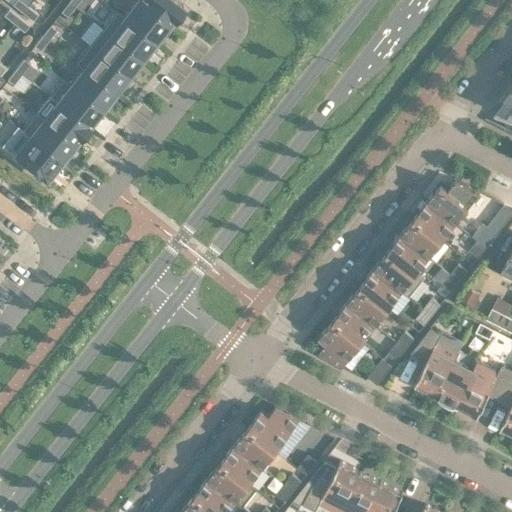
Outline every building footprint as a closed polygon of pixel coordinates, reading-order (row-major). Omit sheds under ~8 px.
[(13,0),(11,3),(21,11),(26,5),(20,0),(13,0)] [(68,0),(60,10),(66,15),(74,5),(68,0)] [(137,0),(134,0),(123,15),(115,9),(115,10),(153,40),(155,38),(156,38),(157,37),(156,37),(159,34),(160,33),(167,23),(137,0)] [(182,5),(175,0),(137,0),(167,23),(169,21),(170,20),(172,17),(173,17),(182,5)] [(36,13),(26,5),(21,11),(32,19),(36,13)] [(2,14),(13,22),(18,16),(7,8),(2,14)] [(145,51),(146,51),(147,50),(146,50),(153,40),(115,10),(101,27),(140,57),(142,55),(143,55),(143,54),(145,51)] [(28,24),(18,16),(13,22),(23,30),(28,24)] [(49,24),(41,34),(47,39),(55,29),(49,24)] [(140,57),(101,27),(88,44),(127,74),(129,72),(130,71),(129,71),(132,68),(133,68),(133,67),(140,57)] [(47,39),(41,34),(33,44),(39,49),(47,39)] [(127,74),(88,44),(75,61),(113,91),(115,89),(116,89),(117,88),(116,88),(118,84),(119,85),(120,84),(119,84),(127,74)] [(14,68),(20,73),(28,63),(22,58),(14,68)] [(75,61),(74,61),(82,67),(69,83),(62,77),(61,78),(100,108),(102,106),(103,105),(105,101),(106,102),(107,101),(106,100),(113,91),(75,61)] [(12,83),(20,73),(14,68),(6,78),(12,83)] [(100,108),(61,78),(48,95),(87,126),(88,125),(87,124),(88,123),(89,123),(90,122),(89,122),(92,118),(92,119),(93,118),(92,117),(100,108)] [(506,125),(511,127),(511,88),(499,106),(511,113),(506,125)] [(76,140),(76,139),(78,135),(79,136),(87,126),(48,95),(47,95),(55,101),(42,117),(35,111),(34,111),(73,142),(75,140),(76,140)] [(62,155),(65,152),(66,153),(66,152),(66,151),(73,142),(34,111),(21,128),(60,159),(62,156),(62,157),(63,156),(62,155)] [(48,173),(51,170),(51,171),(52,170),(52,169),(60,159),(21,128),(21,129),(28,135),(14,153),(45,177),(47,174),(48,175),(49,174),(48,173)] [(440,181),(426,199),(454,221),(479,191),(454,178),(447,187),(440,181)] [(441,238),(454,221),(426,199),(412,216),(441,238)] [(487,226),(495,233),(510,214),(500,206),(485,225),(487,226)] [(412,216),(406,224),(399,233),(427,255),(441,238),(412,216)] [(485,245),(495,233),(487,226),(477,238),(485,245)] [(399,233),(386,250),(414,272),(427,255),(399,233)] [(477,256),(479,253),(485,245),(476,238),(468,249),(477,256)] [(511,247),(499,272),(511,278),(511,247)] [(386,250),(379,258),(372,267),(401,289),(414,272),(386,250)] [(458,262),(449,273),(458,280),(467,269),(458,262)] [(372,267),(359,283),(387,306),(401,289),(372,267)] [(449,273),(441,282),(450,289),(458,280),(449,273)] [(359,283),(352,292),(346,300),(374,323),(387,306),(359,283)] [(477,294),(463,287),(457,298),(471,305),(477,294)] [(431,313),(440,303),(431,296),(423,306),(431,313)] [(509,302),(497,296),(492,306),(504,312),(509,302)] [(346,300),(332,317),(360,340),(374,323),(346,300)] [(424,323),(431,313),(423,306),(415,316),(424,323)] [(486,318),(500,325),(505,314),(491,307),(486,318)] [(511,317),(505,314),(500,325),(511,331),(511,317)] [(340,365),(360,340),(332,317),(318,335),(326,341),(316,353),(340,365)] [(494,329),(480,321),(475,330),(489,338),(494,329)] [(414,381),(435,392),(457,350),(437,339),(441,332),(430,326),(413,348),(428,355),(414,381)] [(404,330),(396,340),(405,347),(413,337),(404,330)] [(396,340),(388,350),(397,357),(405,347),(396,340)] [(457,350),(435,392),(456,403),(477,360),(476,360),(472,368),(454,359),(458,350),(457,350)] [(376,383),(391,364),(382,356),(367,375),(376,383)] [(490,387),(501,393),(511,372),(511,368),(501,363),(497,370),(477,360),(456,403),(477,414),(490,387)] [(511,398),(511,399),(499,425),(511,431),(511,372),(501,393),(511,398)] [(246,426),(275,448),(299,418),(275,405),(268,414),(260,408),(246,426)] [(246,426),(233,443),(261,465),(275,448),(246,426)] [(220,460),(256,488),(256,487),(249,481),(261,465),(233,443),(220,460)] [(297,466),(305,473),(316,460),(307,453),(297,466)] [(315,510),(319,503),(337,511),(338,511),(360,470),(339,459),(326,485),(314,479),(302,503),(315,510)] [(242,505),(256,488),(220,460),(206,477),(242,505)] [(338,511),(364,511),(381,481),(360,470),(338,511)] [(292,490),(300,479),(291,472),(283,483),(292,490)] [(224,511),(234,500),(242,506),(242,505),(206,477),(193,494),(216,511),(224,511)] [(391,511),(402,491),(381,481),(364,511),(391,511)] [(292,490),(283,483),(275,493),(284,500),(292,490)] [(181,511),(216,511),(193,494),(179,510),(181,511)] [(419,511),(442,511),(424,503),(419,511)]
